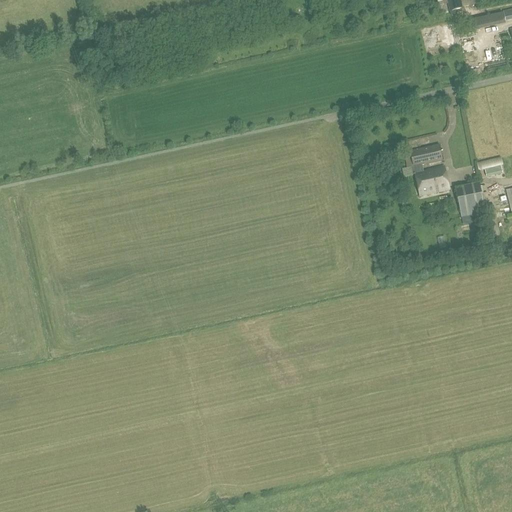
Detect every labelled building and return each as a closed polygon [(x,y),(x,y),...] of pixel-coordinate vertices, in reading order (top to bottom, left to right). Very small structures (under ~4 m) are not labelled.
[(460,0),(446,0),(448,4),(449,12),(463,8),(460,0)] [(443,168),(424,172),(422,166),(442,161),(438,145),(409,151),(410,157),(404,158),(407,169),(412,167),(414,175),(415,174),(420,196),(449,190),(443,168)] [(503,173),(502,165),(485,168),(486,176),(503,173)] [(455,188),(461,218),(485,213),(479,183),(455,188)] [(489,188),(491,197),(505,193),(502,185),(489,188)]
